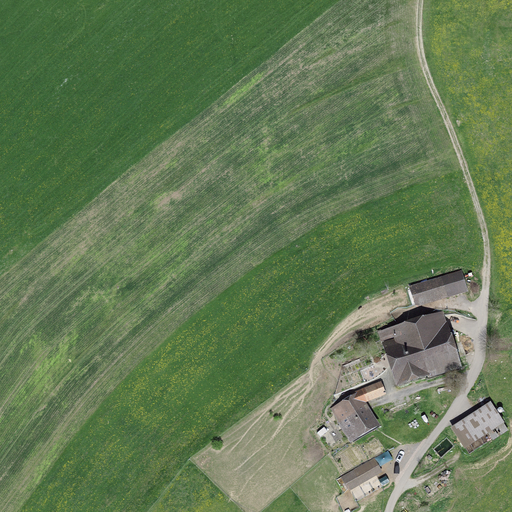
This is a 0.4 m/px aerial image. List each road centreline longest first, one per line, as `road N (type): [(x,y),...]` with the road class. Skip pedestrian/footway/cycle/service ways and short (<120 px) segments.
road 1 (residential): [(388,511),(479,360),(488,269),(481,212)]
road 2 (track): [(422,0),(428,76),(481,212)]
